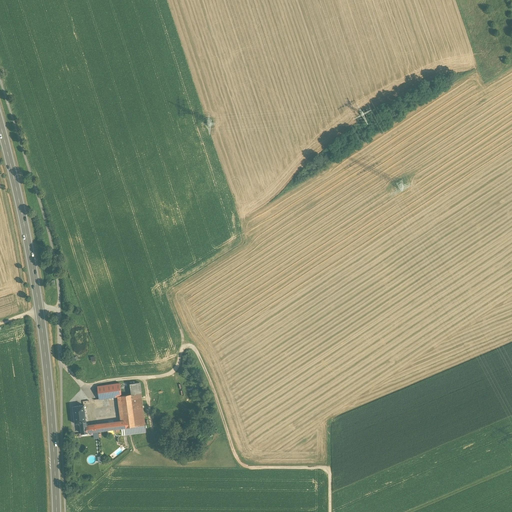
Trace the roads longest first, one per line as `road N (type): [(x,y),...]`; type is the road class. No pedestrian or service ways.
road 1 (track): [(60,357),(88,388),(170,374),(182,348),(192,347),(240,463),(329,468),(329,511)]
road 2 (primary): [(56,511),(39,311),(0,127)]
